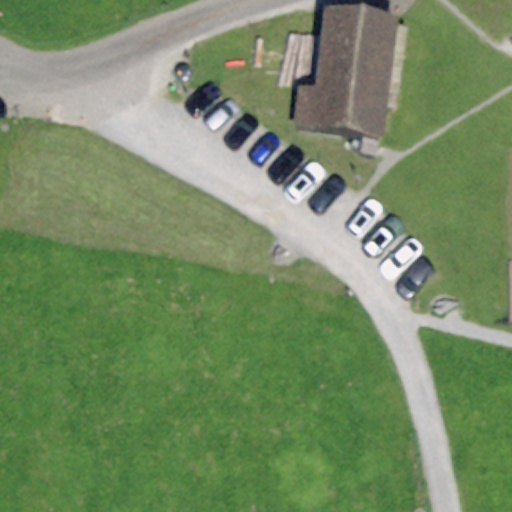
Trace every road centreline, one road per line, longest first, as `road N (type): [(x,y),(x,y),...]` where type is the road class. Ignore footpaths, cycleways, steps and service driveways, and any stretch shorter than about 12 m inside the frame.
road 1 (tertiary): [(0,73),(64,85),(194,26),(283,0)]
road 2 (track): [(449,511),(395,317),(358,276)]
